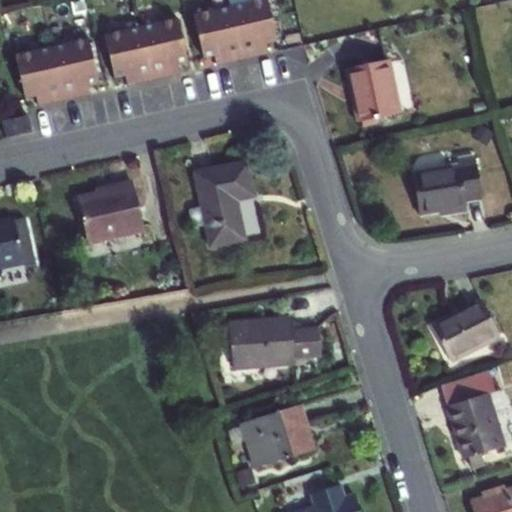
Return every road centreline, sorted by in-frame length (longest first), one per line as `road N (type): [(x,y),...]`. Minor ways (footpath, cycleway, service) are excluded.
road 1 (residential): [(0,161),(280,104),(302,127),(348,274)]
road 2 (residential): [(425,511),(348,274)]
road 3 (residential): [(348,274),(511,244)]
